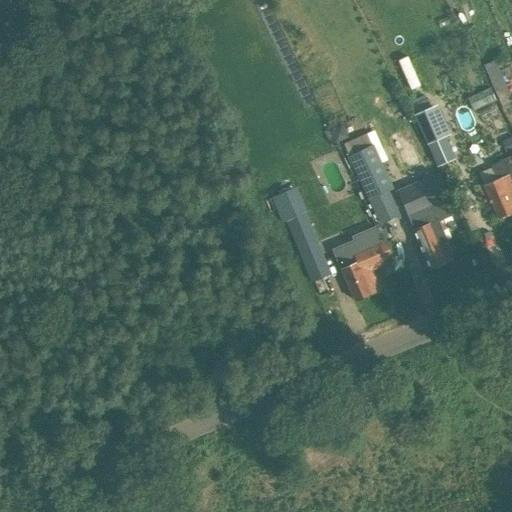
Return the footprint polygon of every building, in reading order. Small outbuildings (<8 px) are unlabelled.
[(440,105),(432,109),(417,116),(437,166),(454,159),(444,136),(452,133),(440,105)] [(393,128),(409,171),(431,163),(416,120),(393,128)] [(347,137),(342,125),(330,131),(335,143),(347,137)] [(511,138),(502,142),(507,155),(511,153),(511,138)] [(372,145),(348,156),(381,223),(400,214),(388,190),(392,188),(372,145)] [(511,211),(511,156),(494,163),(500,178),(484,185),(497,217),(511,211)] [(426,202),(449,199),(444,172),(422,176),(426,202)] [(297,189),(277,197),(318,296),(329,292),(322,276),(330,273),(301,200),(297,189)] [(426,216),(411,223),(429,269),(454,258),(439,219),(429,223),(426,216)] [(374,227),(352,237),(354,241),(333,250),(354,300),(380,288),(371,266),(391,257),(384,240),(382,240),(382,239),(388,236),(384,227),(377,230),(381,241),(380,241),(374,227)]
